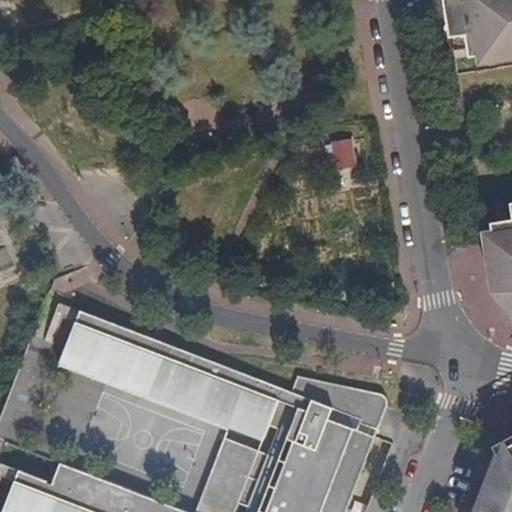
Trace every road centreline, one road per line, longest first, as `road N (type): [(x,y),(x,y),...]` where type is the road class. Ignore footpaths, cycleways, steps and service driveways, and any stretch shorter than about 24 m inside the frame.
road 1 (residential): [(0,115),(119,264),(173,298),(471,363)]
road 2 (residential): [(471,363),(438,299),(391,0)]
road 3 (residential): [(416,511),(471,363)]
